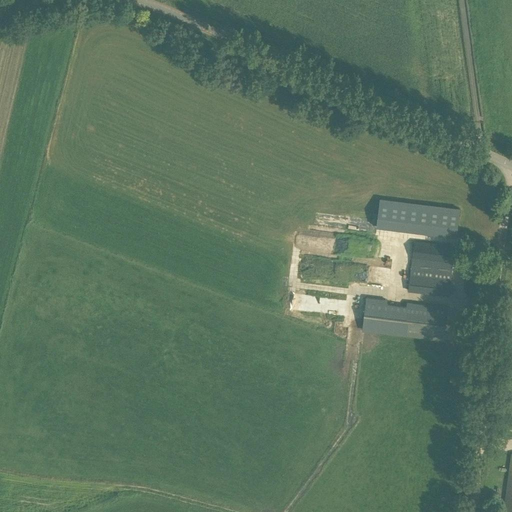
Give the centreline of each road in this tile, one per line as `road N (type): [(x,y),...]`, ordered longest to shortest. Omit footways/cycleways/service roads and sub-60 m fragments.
road 1 (unclassified): [(511,168),(133,0)]
road 2 (track): [(472,511),(511,190)]
road 3 (track): [(0,474),(147,489),(227,511)]
road 4 (track): [(285,511),(348,427),(359,331)]
